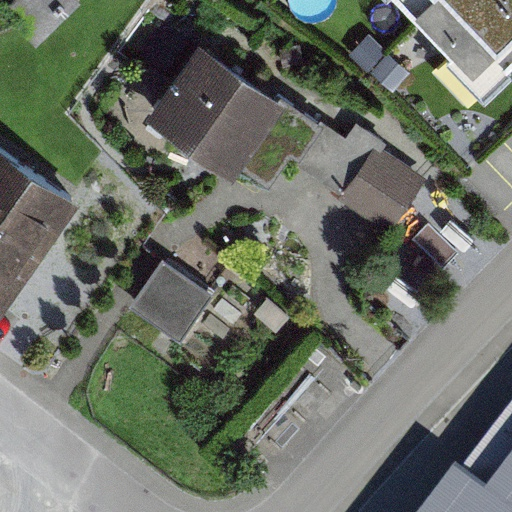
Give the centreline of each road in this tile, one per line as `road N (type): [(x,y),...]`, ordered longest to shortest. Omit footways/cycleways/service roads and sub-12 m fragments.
road 1 (residential): [(298,511),(511,282)]
road 2 (residential): [(0,411),(132,511)]
